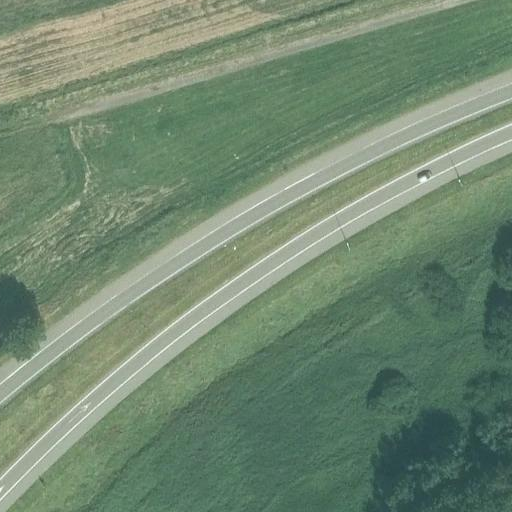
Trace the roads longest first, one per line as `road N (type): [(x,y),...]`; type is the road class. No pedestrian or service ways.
road 1 (motorway): [(0,496),(156,353),(434,174),(511,140)]
road 2 (motorway): [(511,94),(421,130),(267,211),(120,305),(0,399)]
